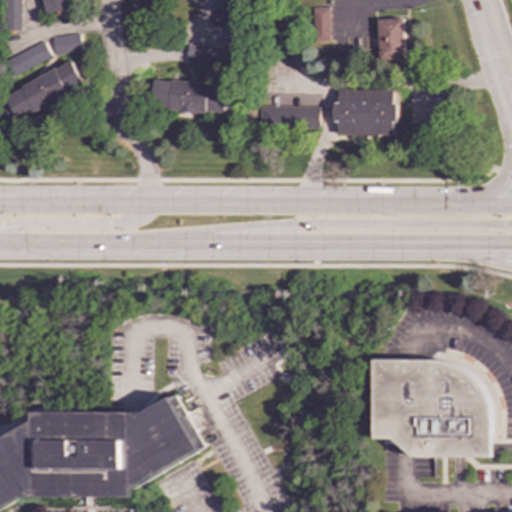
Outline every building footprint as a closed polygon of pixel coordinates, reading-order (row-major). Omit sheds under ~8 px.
[(19,0),(3,0),(4,30),(20,30),(19,0)] [(71,9),(69,0),(40,0),(43,14),(71,9)] [(166,0),(134,0),(129,10),(154,23),(166,0)] [(239,0),(220,0),(220,10),(214,10),(213,27),(239,27),(239,0)] [(312,8),(313,41),(329,41),(329,7),(312,8)] [(405,19),(379,19),(380,61),(406,60),(405,19)] [(81,51),(79,34),(51,37),(53,54),(81,51)] [(12,76),(51,57),(43,41),(4,60),(12,76)] [(230,48),(187,46),(186,64),(229,66),(230,48)] [(4,96),(18,122),(85,87),(71,60),(4,96)] [(231,114),(233,86),(153,80),(151,109),(231,114)] [(395,89),(339,90),(340,102),(335,102),(335,122),(339,122),(339,136),(396,136),(396,122),(400,122),(400,103),(395,103),(395,89)] [(319,130),(319,108),(259,106),(258,129),(319,130)] [(488,457),(489,362),(375,362),(375,441),(406,441),(406,457),(488,457)] [(206,451),(179,395),(145,412),(35,411),(35,423),(0,440),(0,508),(23,498),(134,498),(134,487),(206,451)]
